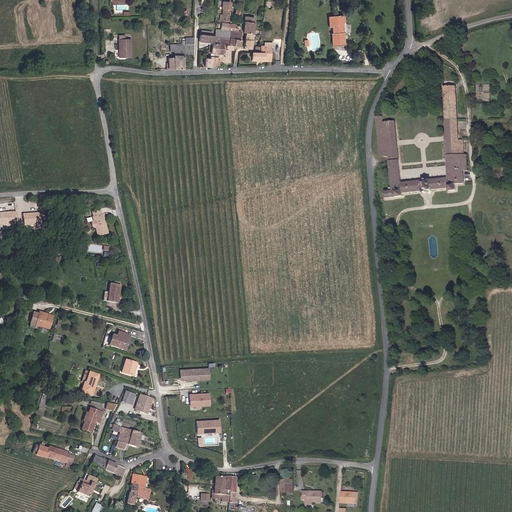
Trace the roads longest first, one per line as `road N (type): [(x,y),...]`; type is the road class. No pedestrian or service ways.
road 1 (unclassified): [(115,187),(98,79),(105,68),(393,72)]
road 2 (tertiary): [(376,466),(388,368),(368,134),(393,72)]
road 3 (track): [(474,182),(468,202),(398,215),(403,273),(416,290),(440,299),(446,352),(433,363),(388,368)]
road 4 (unclassified): [(170,450),(115,187)]
road 5 (unclassified): [(340,462),(234,470),(180,456)]
